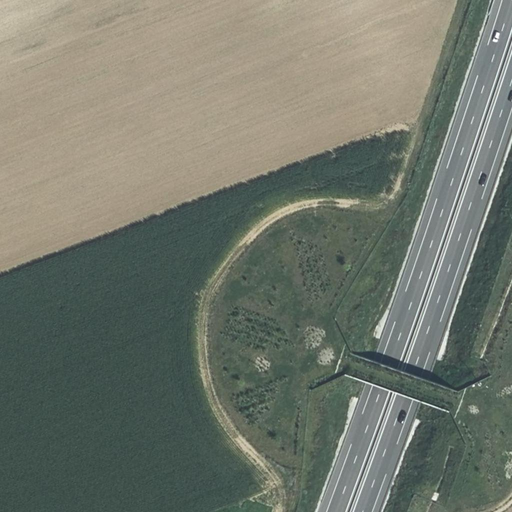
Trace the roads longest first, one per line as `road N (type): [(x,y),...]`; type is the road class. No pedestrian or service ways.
road 1 (track): [(277,511),(280,484),(234,435),(211,392),(202,352),(206,305),(228,261),(271,218),(333,201),(373,208),(396,192),(460,0)]
road 2 (motorway): [(508,0),(333,511)]
road 3 (motorway): [(359,511),(511,74)]
road 4 (track): [(451,397),(342,358),(309,331)]
